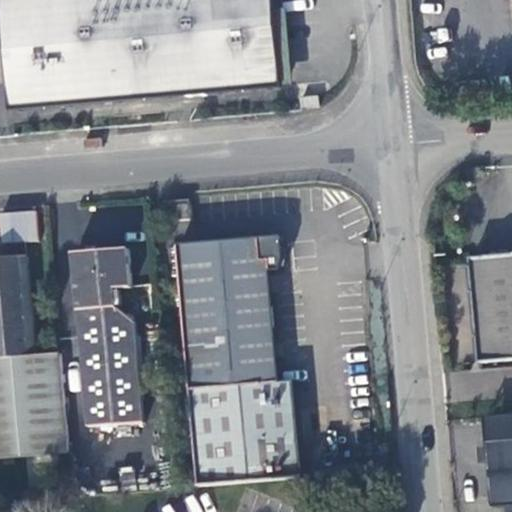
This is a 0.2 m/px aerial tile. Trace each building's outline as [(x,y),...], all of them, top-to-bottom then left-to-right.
[(0,0),(0,37),(5,37),(6,48),(12,113),(285,89),(276,0),(0,0)] [(167,203),(169,223),(193,220),(192,201),(167,203)] [(0,211),(0,241),(37,242),(37,211),(0,211)] [(286,246),(277,238),(181,246),(200,488),(306,479),(298,382),(283,384),(273,273),(283,272),(287,260),(286,246)] [(77,253),(92,427),(146,423),(138,323),(119,308),(118,289),(135,288),(132,250),(77,253)] [(511,255),(474,259),(483,363),(511,360),(511,255)] [(0,259),(0,460),(71,455),(63,355),(38,357),(30,257),(0,259)] [(511,441),(490,444),(491,465),(485,477),(493,487),(495,508),(511,506),(511,441)]
